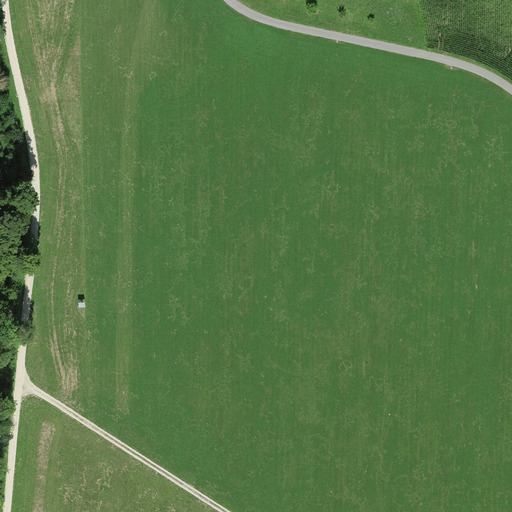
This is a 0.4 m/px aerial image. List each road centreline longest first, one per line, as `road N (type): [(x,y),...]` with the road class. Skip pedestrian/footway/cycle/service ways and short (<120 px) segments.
road 1 (track): [(7,511),(36,182),(5,0)]
road 2 (unclassified): [(511,89),(446,62),(284,26),(228,0)]
road 3 (track): [(226,511),(20,379)]
